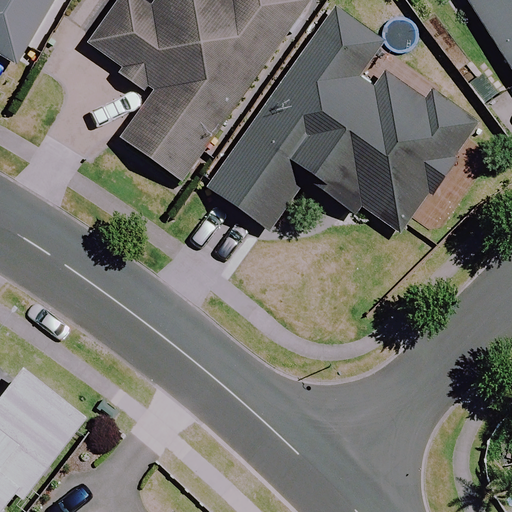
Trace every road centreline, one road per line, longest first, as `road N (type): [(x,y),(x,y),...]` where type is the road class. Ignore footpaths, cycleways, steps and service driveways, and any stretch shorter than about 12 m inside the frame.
road 1 (tertiary): [(0,225),(222,383),(336,493)]
road 2 (residential): [(336,493),(511,307)]
